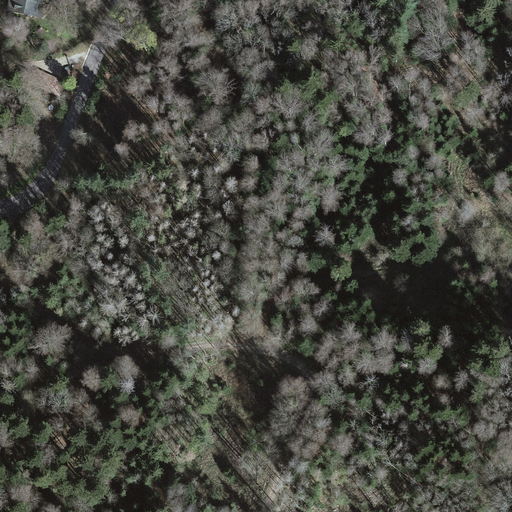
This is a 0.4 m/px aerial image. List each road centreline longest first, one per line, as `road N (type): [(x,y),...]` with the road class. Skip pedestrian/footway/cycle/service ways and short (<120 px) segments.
road 1 (track): [(17,207),(14,265),(22,290),(93,349),(256,344),(303,367),(307,414),(263,511)]
road 2 (tertiary): [(0,212),(28,199),(49,171),(123,0)]
